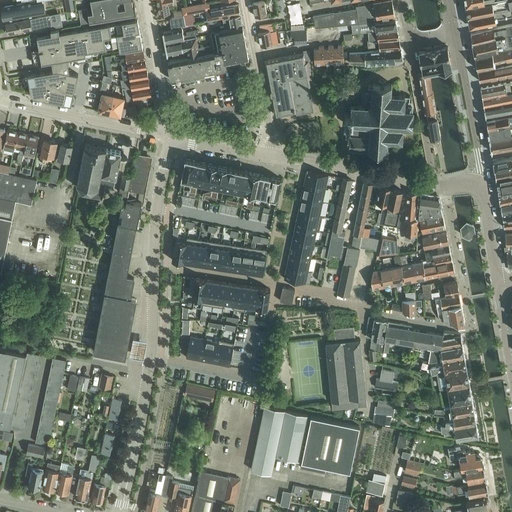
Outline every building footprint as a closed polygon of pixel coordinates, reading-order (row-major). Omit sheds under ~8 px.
[(71,0),(64,0),(67,12),(73,11),(71,0)] [(90,0),(93,12),(88,13),(90,24),(136,15),(136,16),(137,16),(133,0),(90,0)] [(170,14),(169,6),(175,4),(173,0),(156,0),(159,16),(170,14)] [(356,8),(358,23),(373,21),(373,20),(395,17),(391,0),(385,0),(373,2),(356,6),(357,8),(356,8)] [(511,0),(502,0),(466,7),(470,27),(496,22),(495,19),(511,15),(511,22),(504,25),(492,28),(470,34),(472,42),(474,55),(498,50),(498,48),(506,47),(511,45),(511,0)] [(34,1),(3,8),(4,16),(14,15),(14,18),(45,12),(43,1),(34,3),(34,1)] [(258,16),(258,19),(270,17),(270,13),(267,14),(264,1),(252,3),(255,16),(258,16)] [(208,2),(183,7),(184,14),(206,9),(209,9),(208,2)] [(206,11),(208,21),(209,21),(214,20),(222,18),(240,15),(238,4),(206,11)] [(313,17),(314,24),(315,28),(351,24),(358,23),(356,8),(313,17)] [(178,16),(174,17),(173,17),(170,20),(171,28),(195,24),(193,13),(184,15),(183,15),(178,16)] [(51,20),(50,15),(6,24),(8,34),(52,25),(53,30),(62,28),(61,23),(58,23),(57,19),(51,20)] [(224,26),(220,27),(221,29),(221,30),(242,26),(240,15),(222,18),(224,26)] [(54,61),(56,68),(34,72),(36,82),(26,83),(27,90),(28,92),(28,93),(29,94),(29,95),(30,95),(37,97),(68,104),(70,93),(78,94),(81,71),(70,70),(68,58),(85,55),(85,52),(119,46),(120,51),(142,47),(137,19),(59,33),(58,29),(51,30),(51,34),(37,37),(39,49),(41,49),(41,51),(39,51),(41,63),(54,61)] [(352,34),(367,32),(397,29),(395,19),(375,21),(373,21),(358,23),(351,24),(352,34)] [(291,30),(287,30),(288,41),(289,41),(291,39),(295,38),(295,44),(307,44),(306,30),(304,30),(304,24),(291,25),(291,30)] [(213,45),(214,52),(188,57),(167,61),(171,81),(215,72),(214,68),(225,66),(225,62),(249,58),(242,26),(221,30),(221,29),(216,30),(216,31),(211,31),(213,45)] [(163,32),(165,43),(197,38),(196,37),(195,34),(199,33),(198,29),(186,32),(187,35),(183,35),(182,28),(163,32)] [(367,32),(369,42),(399,38),(397,29),(367,32)] [(273,44),(278,43),(276,31),(270,32),(270,31),(270,32),(269,30),(260,32),(258,32),(261,46),(273,44)] [(187,50),(188,57),(214,52),(213,45),(199,48),(197,38),(165,43),(168,54),(187,50)] [(367,42),(368,47),(369,48),(375,47),(375,44),(379,44),(380,50),(400,48),(400,43),(399,38),(369,42),(367,42)] [(447,43),(418,49),(423,74),(430,73),(438,71),(447,69),(452,68),(447,43)] [(324,48),(325,63),(334,63),(334,48),(333,45),(328,45),(328,48),(324,48)] [(334,48),(334,63),(344,62),(343,45),(338,45),(338,47),(334,48)] [(325,63),(324,48),(324,46),(319,46),(319,48),(314,49),(314,64),(325,63)] [(402,60),(402,59),(400,48),(380,50),(349,53),(349,63),(365,64),(397,63),(402,61),(402,60)] [(511,49),(475,57),(477,69),(501,65),(500,62),(506,60),(507,62),(511,61),(511,49)] [(121,63),(121,64),(127,63),(127,62),(145,59),(143,50),(125,53),(126,58),(120,59),(121,61),(120,61),(120,63),(121,63)] [(272,97),(275,115),(295,112),(296,115),(314,111),(307,74),(310,73),(308,61),(305,62),(303,53),(267,59),(268,63),(266,64),(270,86),(272,88),(271,90),(271,93),(273,95),(272,97)] [(121,70),(122,73),(147,68),(145,59),(127,62),(127,63),(121,64),(122,70),(121,70)] [(511,65),(478,72),(479,81),(511,74),(511,65)] [(122,73),(123,80),(123,82),(125,81),(148,77),(147,68),(122,73)] [(436,112),(433,91),(430,73),(423,74),(419,75),(422,93),(425,113),(426,113),(427,120),(426,120),(429,139),(440,137),(437,118),(436,112)] [(123,82),(120,82),(121,86),(123,86),(124,91),(132,90),(150,87),(148,77),(140,79),(125,81),(123,82)] [(390,84),(386,84),(386,81),(379,81),(379,84),(374,84),(372,82),(372,83),(372,84),(372,85),(368,85),(368,88),(372,88),(372,93),(362,93),(361,106),(352,105),(351,104),(349,105),(351,106),(350,110),(346,110),(345,108),(344,109),(345,111),(345,117),(343,119),(345,120),(345,122),(348,123),(349,124),(350,124),(350,131),(346,131),(346,137),(349,137),(349,148),(367,149),(368,150),(369,149),(375,150),(375,153),(379,154),(379,150),(385,150),(387,152),(388,151),(386,149),(387,139),(400,140),(400,142),(401,142),(402,130),(405,130),(406,132),(409,132),(410,131),(410,128),(411,128),(412,110),(411,110),(411,107),(410,101),(409,101),(409,96),(404,95),(404,94),(403,94),(403,95),(390,94),(391,85),(392,84),(391,83),(390,84)] [(483,102),(484,107),(511,101),(511,81),(480,88),(483,102)] [(132,90),(124,91),(126,101),(151,96),(150,87),(132,90)] [(102,93),(98,111),(109,113),(113,95),(102,93)] [(113,95),(109,113),(120,116),(121,115),(122,110),(124,98),(113,95)] [(511,101),(484,107),(486,120),(511,115),(511,101)] [(511,115),(486,120),(488,129),(511,124),(511,115)] [(511,124),(488,129),(489,140),(511,135),(511,124)] [(0,201),(15,204),(16,201),(32,204),(34,204),(36,195),(34,195),(37,179),(15,175),(9,173),(9,172),(0,170),(0,152),(5,129),(0,127),(0,201)] [(13,152),(14,147),(18,131),(7,129),(3,150),(13,152)] [(24,155),(25,150),(28,134),(18,131),(14,147),(20,148),(19,154),(17,164),(21,165),(24,155)] [(28,134),(25,150),(24,155),(30,156),(34,157),(39,136),(28,134)] [(511,135),(489,140),(492,153),(511,148),(511,135)] [(44,139),(41,155),(40,161),(45,162),(47,156),(54,158),(57,142),(44,139)] [(58,158),(69,161),(72,146),(61,143),(58,158)] [(77,184),(79,187),(82,191),(89,192),(89,197),(97,198),(107,148),(99,146),(85,144),(77,184)] [(107,148),(97,198),(102,199),(105,183),(115,185),(121,150),(107,148)] [(130,189),(144,192),(151,157),(136,154),(131,178),(122,176),(119,192),(122,193),(121,197),(128,198),(130,189)] [(494,170),(511,166),(511,157),(493,161),(494,170)] [(184,165),(181,178),(182,178),(192,181),(196,161),(185,159),(184,165)] [(196,161),(192,181),(202,183),(206,164),(196,161)] [(0,170),(9,172),(10,166),(0,163),(0,170)] [(206,164),(202,183),(213,185),(217,166),(206,164)] [(217,166),(213,185),(224,187),(228,168),(217,166)] [(511,166),(494,170),(496,178),(511,175),(511,166)] [(24,167),(22,173),(30,175),(32,169),(24,167)] [(52,168),(49,181),(57,182),(60,169),(52,168)] [(228,168),(224,187),(234,189),(238,170),(228,168)] [(238,170),(234,189),(245,192),(249,172),(238,170)] [(307,176),(306,183),(325,188),(328,175),(308,170),(307,176)] [(249,172),(245,192),(255,194),(259,175),(256,174),(249,172)] [(259,175),(255,194),(266,196),(270,177),(259,175)] [(511,175),(496,178),(499,195),(511,192),(511,175)] [(270,177),(266,196),(276,198),(280,179),(270,177)] [(338,204),(333,227),(332,233),(331,237),(331,238),(328,250),(327,257),(329,258),(330,254),(340,256),(340,258),(344,259),(347,246),(343,245),(345,232),(341,231),(351,179),(343,178),(341,186),(340,194),(338,204)] [(306,183),(303,197),(322,201),(325,188),(306,183)] [(354,235),(352,247),(359,248),(360,247),(378,251),(380,239),(369,237),(371,228),(364,227),(372,184),(364,183),(354,234),(354,235)] [(384,225),(384,224),(392,188),(380,186),(378,194),(377,194),(375,204),(382,206),(381,212),(379,212),(377,223),(384,225)] [(392,188),(384,224),(399,227),(400,221),(399,216),(400,209),(398,208),(402,191),(392,188)] [(417,235),(418,220),(415,220),(415,216),(417,195),(417,193),(407,192),(404,234),(417,235)] [(511,192),(499,195),(501,204),(511,202),(511,192)] [(417,195),(415,216),(418,216),(422,233),(444,228),(438,197),(420,194),(420,195),(417,195)] [(303,197),(300,211),(319,215),(322,201),(303,197)] [(118,223),(93,351),(125,358),(136,299),(130,298),(134,278),(126,277),(136,226),(137,226),(142,203),(127,200),(126,205),(125,204),(122,204),(120,214),(122,214),(121,223),(118,223)] [(0,271),(1,272),(15,204),(0,201),(0,271)] [(511,202),(501,204),(502,213),(511,211),(511,202)] [(300,211),(297,225),(316,229),(319,215),(300,211)] [(511,211),(502,213),(503,220),(511,218),(511,211)] [(511,218),(503,220),(504,228),(511,227),(511,218)] [(463,235),(469,237),(475,233),(474,225),(467,223),(461,227),(463,235)] [(297,225),(294,239),(313,244),(316,229),(297,225)] [(422,237),(424,247),(424,248),(448,243),(445,233),(422,237)] [(381,234),(380,239),(378,251),(377,255),(398,253),(396,237),(387,235),(382,234),(381,234)] [(175,240),(172,260),(184,262),(187,242),(187,239),(175,237),(175,240)] [(187,242),(184,262),(195,264),(197,255),(198,246),(198,243),(199,239),(187,237),(187,239),(187,242)] [(197,255),(195,264),(206,266),(208,254),(210,245),(210,241),(199,239),(198,243),(198,246),(197,255)] [(294,239),(291,253),(310,257),(313,244),(294,239)] [(208,254),(206,266),(217,267),(219,259),(220,252),(220,248),(220,247),(221,242),(210,241),(210,245),(208,254)] [(219,259),(217,267),(229,269),(232,248),(232,244),(221,242),(220,247),(220,248),(220,252),(219,259)] [(232,248),(229,269),(240,271),(243,250),(244,246),(232,244),(232,248)] [(425,254),(426,260),(433,259),(432,256),(434,256),(450,253),(448,245),(431,249),(432,252),(425,254)] [(243,250),(240,271),(251,272),(254,252),(255,247),(244,246),(243,250)] [(360,248),(359,248),(352,247),(347,246),(344,259),(338,289),(337,294),(348,296),(354,265),(357,266),(360,248)] [(254,252),(251,272),(255,273),(263,274),(266,253),(267,249),(255,247),(254,252)] [(291,253),(288,266),(307,270),(310,257),(291,253)] [(432,256),(433,259),(434,264),(437,264),(452,261),(450,253),(434,256),(432,256)] [(400,256),(405,282),(415,280),(411,263),(408,264),(406,255),(400,256)] [(422,261),(426,278),(439,275),(437,264),(434,264),(433,259),(426,260),(422,261)] [(411,263),(415,280),(426,278),(422,261),(411,263)] [(437,264),(439,275),(454,272),(452,261),(437,264)] [(401,265),(390,267),(394,284),(404,282),(401,265)] [(288,266),(285,278),(305,282),(307,270),(288,266)] [(380,269),(383,287),(394,284),(390,267),(380,269)] [(372,289),(383,287),(380,269),(373,271),(371,280),(372,289)] [(195,278),(192,297),(202,298),(205,280),(195,278)] [(205,280),(202,298),(203,298),(202,304),(212,305),(216,282),(205,280)] [(444,286),(446,296),(447,296),(459,294),(457,281),(443,283),(443,281),(436,282),(437,287),(444,286)] [(216,282),(212,305),(223,307),(224,302),(226,283),(216,282)] [(226,283),(224,302),(234,303),(237,285),(226,283)] [(422,285),(425,299),(432,298),(431,292),(429,284),(426,284),(422,285)] [(235,303),(234,308),(244,310),(245,305),(248,287),(237,285),(234,303),(235,303)] [(248,287),(245,305),(256,307),(259,288),(248,287)] [(283,287),(280,301),(292,303),(295,289),(283,287)] [(256,307),(256,309),(266,311),(269,290),(259,288),(256,307)] [(439,298),(435,298),(437,309),(442,308),(444,321),(466,326),(459,294),(447,296),(446,296),(439,298)] [(402,301),(402,305),(402,312),(416,315),(415,306),(421,306),(421,299),(415,299),(402,301)] [(372,333),(366,332),(366,337),(372,338),(384,340),(387,322),(386,321),(386,319),(374,318),(372,333)] [(372,338),(370,349),(376,350),(383,352),(385,340),(390,341),(441,350),(443,334),(411,329),(412,326),(387,322),(384,340),(372,338)] [(336,342),(325,343),(331,401),(332,401),(333,408),(366,405),(366,398),(360,339),(355,340),(354,330),(354,326),(334,328),(335,335),(336,342)] [(443,334),(441,350),(463,345),(462,339),(461,334),(459,335),(459,333),(444,330),(443,334)] [(133,334),(130,353),(144,355),(148,337),(133,334)] [(187,354),(187,356),(200,359),(201,357),(201,356),(203,349),(205,340),(191,337),(189,346),(187,353),(187,354)] [(215,359),(214,362),(228,365),(229,362),(231,353),(233,343),(219,339),(219,342),(219,343),(215,359)] [(201,357),(200,359),(214,362),(215,359),(219,343),(215,342),(208,341),(205,340),(203,349),(201,356),(201,357)] [(442,355),(429,357),(428,355),(425,359),(425,361),(429,361),(429,362),(431,363),(440,361),(465,357),(463,345),(441,350),(442,355)] [(0,427),(10,430),(10,428),(12,429),(14,418),(15,412),(16,405),(18,398),(19,392),(20,385),(21,379),(23,372),(24,366),(25,359),(26,356),(0,351),(0,352),(0,427)] [(26,356),(25,359),(39,362),(40,355),(27,352),(26,356)] [(52,357),(51,364),(65,367),(66,360),(52,357)] [(432,374),(437,373),(467,368),(465,357),(440,361),(441,366),(431,368),(432,374)] [(25,359),(24,366),(38,368),(39,362),(25,359)] [(51,364),(50,370),(63,373),(65,367),(51,364)] [(24,366),(23,372),(36,375),(38,368),(24,366)] [(440,389),(447,388),(470,384),(467,368),(437,373),(440,389)] [(392,381),(393,371),(381,369),(379,380),(392,381)] [(50,370),(48,377),(62,380),(63,373),(50,370)] [(23,372),(21,379),(35,381),(36,375),(23,372)] [(102,373),(99,386),(111,388),(113,376),(114,375),(102,373)] [(75,391),(78,376),(70,374),(67,389),(75,391)] [(86,391),(89,378),(80,376),(77,389),(86,391)] [(48,377),(47,383),(61,386),(62,380),(48,377)] [(21,379),(20,385),(34,388),(35,381),(21,379)] [(376,380),(375,388),(395,391),(396,383),(376,380)] [(47,383),(46,390),(59,393),(61,386),(47,383)] [(187,384),(184,396),(204,400),(207,389),(187,384)] [(447,388),(450,404),(472,400),(470,384),(447,388)] [(20,385),(19,392),(32,395),(34,388),(20,385)] [(46,390),(45,396),(58,399),(59,393),(46,390)] [(19,392),(18,398),(31,401),(32,395),(19,392)] [(45,396),(43,403),(57,406),(58,399),(45,396)] [(18,398),(16,405),(30,408),(31,401),(18,398)] [(123,400),(113,398),(111,406),(109,415),(109,417),(118,419),(123,400)] [(375,406),(394,409),(395,402),(378,399),(377,406),(375,406)] [(443,405),(444,409),(435,409),(434,415),(444,415),(453,416),(474,412),(472,400),(450,404),(443,405)] [(43,403),(42,409),(55,412),(57,406),(43,403)] [(105,404),(103,412),(104,413),(104,414),(109,415),(111,406),(105,404)] [(16,405),(15,412),(28,414),(30,408),(16,405)] [(264,406),(251,470),(271,474),(275,456),(299,461),(301,450),(304,450),(300,467),(325,472),(326,466),(350,471),(359,426),(311,416),(305,444),(302,444),(308,415),(264,406)] [(375,406),(374,412),(382,414),(387,415),(391,416),(391,415),(394,416),(394,409),(375,406)] [(42,409),(41,416),(54,419),(55,412),(42,409)] [(15,412),(14,418),(27,421),(28,414),(15,412)] [(374,412),(373,422),(374,422),(385,424),(387,415),(382,414),(374,412)] [(444,415),(444,425),(457,426),(476,423),(474,412),(453,416),(444,415)] [(41,416),(39,422),(53,425),(54,419),(41,416)] [(14,418),(12,429),(16,430),(26,427),(27,421),(14,418)] [(39,422),(38,429),(51,432),(53,425),(39,422)] [(444,435),(455,433),(456,439),(472,437),(472,440),(481,439),(480,435),(478,435),(476,423),(457,426),(444,425),(436,424),(434,429),(443,431),(444,435)] [(38,429),(37,435),(50,438),(51,432),(38,429)] [(115,435),(105,433),(101,452),(111,454),(115,435)] [(407,436),(399,434),(396,447),(405,447),(407,436)] [(35,442),(49,445),(50,438),(37,435),(35,442)] [(28,444),(26,452),(26,453),(43,456),(45,447),(28,444)] [(450,451),(449,452),(450,460),(452,459),(459,458),(461,469),(465,469),(482,466),(482,465),(484,463),(483,460),(481,459),(481,456),(479,457),(478,453),(475,454),(474,451),(471,451),(471,450),(466,451),(465,449),(460,450),(460,445),(449,447),(450,451)] [(75,458),(83,460),(86,448),(77,446),(75,458)] [(92,478),(93,478),(94,471),(97,472),(100,456),(92,454),(88,472),(86,471),(85,477),(79,476),(74,496),(88,499),(92,478)] [(407,458),(404,472),(418,475),(421,462),(407,458)] [(46,468),(42,488),(48,489),(49,491),(52,492),(54,490),(55,490),(56,487),(59,471),(60,470),(61,465),(53,463),(48,462),(46,468)] [(56,487),(55,490),(57,491),(58,493),(61,494),(63,492),(69,493),(73,474),(74,468),(73,467),(68,466),(69,463),(61,462),(61,465),(60,470),(59,471),(56,487)] [(33,463),(28,463),(26,475),(30,476),(28,486),(40,489),(44,470),(32,468),(33,463)] [(461,469),(454,471),(455,478),(467,476),(468,482),(486,479),(483,465),(482,466),(465,469),(461,469)] [(200,471),(191,511),(233,511),(241,478),(228,476),(227,476),(200,471)] [(106,486),(107,486),(110,486),(113,473),(106,472),(105,477),(101,476),(100,484),(94,483),(91,500),(102,502),(103,497),(105,498),(106,491),(105,491),(106,486)] [(416,479),(403,475),(401,483),(414,486),(416,479)] [(368,479),(366,490),(375,492),(382,494),(385,482),(373,479),(372,479),(368,478),(368,479)] [(172,480),(169,495),(175,496),(177,496),(173,511),(187,511),(194,485),(193,485),(172,480)] [(456,486),(451,485),(453,492),(458,494),(468,492),(469,498),(489,494),(486,480),(481,481),(467,484),(456,486)] [(303,494),(304,487),(293,484),(291,492),(303,494)] [(312,496),(319,497),(321,490),(314,488),(312,496)] [(398,489),(395,502),(410,505),(413,492),(398,489)] [(321,490),(319,497),(321,498),(328,500),(329,492),(321,490)] [(283,491),(280,505),(289,507),(291,493),(283,491)] [(145,511),(146,511),(157,511),(161,494),(149,492),(145,511)] [(329,492),(328,500),(330,500),(336,501),(337,494),(331,493),(332,492),(329,492)] [(366,498),(364,508),(371,510),(373,500),(373,499),(373,498),(374,494),(373,494),(372,494),(367,493),(366,498)] [(339,502),(336,511),(346,511),(348,508),(350,496),(340,495),(337,494),(336,501),(339,502)] [(371,510),(370,511),(381,511),(384,500),(385,496),(382,495),(375,494),(375,495),(374,494),(373,498),(373,499),(373,500),(371,510)] [(490,511),(489,504),(490,502),(490,499),(488,498),(487,497),(466,500),(467,508),(454,511),(490,511)]
